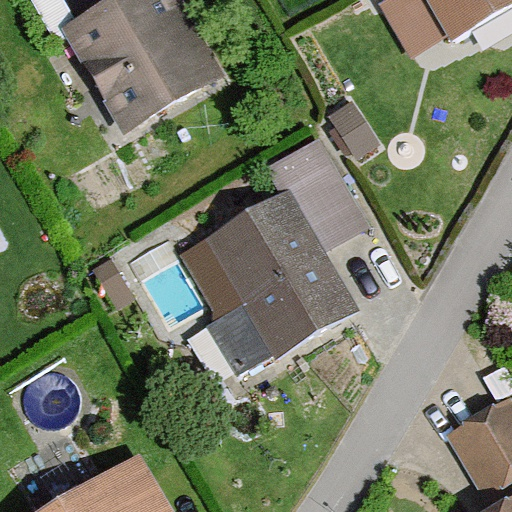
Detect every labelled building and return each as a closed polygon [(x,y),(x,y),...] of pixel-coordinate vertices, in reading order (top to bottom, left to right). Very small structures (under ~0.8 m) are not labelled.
[(162,0),(106,0),(62,23),(116,128),(205,82),(162,0)] [(511,0),(376,0),(412,64),(511,7),(511,0)] [(263,204),(174,251),(243,382),(339,331),(307,270),(365,239),(315,142),(248,177),(263,204)] [(479,492),(511,477),(511,399),(450,427),(479,492)] [(164,511),(134,457),(30,511),(164,511)] [(511,511),(511,490),(467,511),(511,511)]
